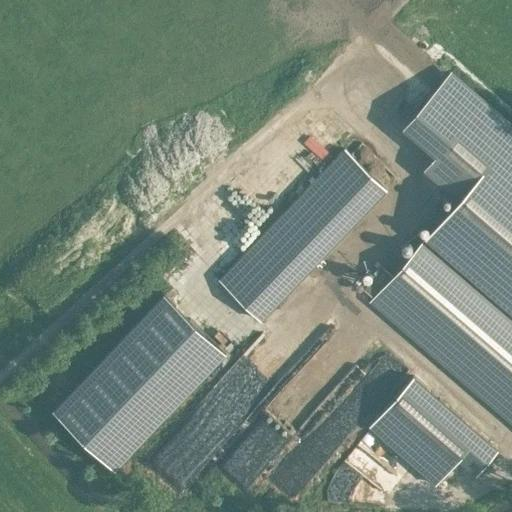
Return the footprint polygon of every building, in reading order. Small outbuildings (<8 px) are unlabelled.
[(368,299),(511,423),(511,123),(449,68),(405,115),(441,146),(428,160),(463,190),(391,272),(382,264),(362,287),(372,295),(368,299)] [(218,276),(261,317),(387,185),(344,144),(218,276)] [(52,407),(114,466),(224,350),(163,292),(52,407)] [(412,374),(368,424),(434,482),(457,456),(475,471),(496,446),(412,374)] [(358,425),(361,396),(317,392),(312,450),(331,452),(334,422),(358,425)]
